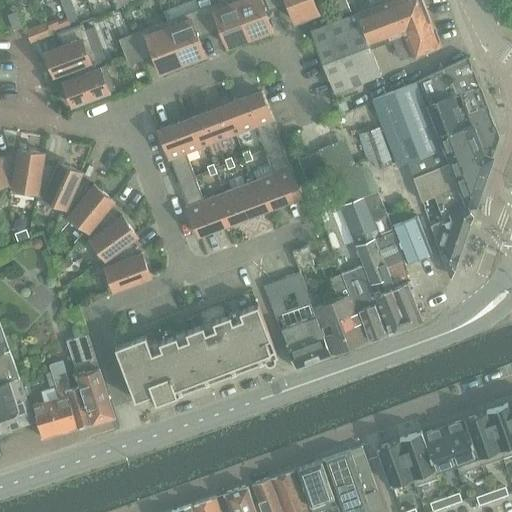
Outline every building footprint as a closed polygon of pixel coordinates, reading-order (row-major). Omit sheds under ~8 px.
[(71,25),(79,22),(71,0),(61,0),(66,11),(71,25)] [(130,0),(113,0),(117,10),(132,4),(130,0)] [(226,45),(227,46),(249,38),(235,0),(223,0),(200,9),(209,34),(221,30),(227,45),(226,45)] [(277,8),(273,0),(235,0),(249,38),(273,29),(272,27),(271,28),(266,13),(277,8)] [(273,0),(277,8),(288,4),(294,19),(294,21),(318,12),(318,10),(317,10),(313,0),(273,0)] [(401,60),(412,55),(412,56),(440,45),(427,10),(422,0),(393,0),(311,32),(335,92),(381,74),(371,47),(388,40),(389,44),(394,42),(401,60)] [(336,0),(342,14),(351,11),(346,0),(336,0)] [(209,34),(200,9),(167,22),(182,63),(205,54),(205,53),(204,53),(199,38),(209,34)] [(18,11),(8,15),(14,31),(24,27),(18,11)] [(57,22),(48,26),(52,35),(72,27),(71,25),(69,20),(58,25),(57,22)] [(182,63),(167,22),(133,34),(143,59),(154,55),(160,70),(159,70),(160,72),(182,63)] [(31,43),(52,35),(48,26),(47,23),(27,31),(31,43)] [(47,51),(45,51),(55,76),(56,75),(56,74),(96,59),(104,56),(93,27),(85,30),(82,23),(57,33),(62,46),(47,51)] [(120,39),(129,64),(143,59),(133,34),(120,39)] [(467,205),(476,205),(493,155),(499,137),(490,113),(479,84),(468,57),(443,69),(420,80),(447,151),(409,165),(413,176),(423,202),(435,197),(444,220),(431,225),(436,239),(437,238),(451,276),(457,262),(460,252),(469,223),(473,214),(467,205)] [(75,104),(114,89),(106,66),(66,81),(66,80),(64,81),(73,105),(75,105),(75,104)] [(399,169),(409,165),(447,151),(420,80),(420,79),(373,101),(399,169)] [(262,93),(261,91),(232,102),(243,131),(256,126),(265,150),(281,144),(281,143),(262,93)] [(188,119),(199,148),(243,131),(232,102),(188,119)] [(179,182),(195,176),(186,153),(199,148),(188,119),(159,130),(160,132),(179,182)] [(366,157),(378,168),(393,163),(381,127),(359,134),(366,157)] [(265,150),(274,174),(261,178),(272,207),(301,196),(300,195),(281,145),(282,145),(281,144),(265,150)] [(13,187),(13,192),(36,196),(43,153),(19,149),(19,151),(19,153),(13,152),(0,157),(0,164),(9,187),(9,186),(13,187)] [(319,151),(300,158),(309,181),(328,173),(319,151)] [(44,155),(45,153),(43,153),(36,196),(44,197),(42,202),(64,211),(81,172),(59,162),(58,163),(59,163),(58,164),(43,161),(44,155)] [(355,163),(328,173),(355,245),(356,245),(363,265),(373,288),(377,287),(395,333),(403,330),(424,321),(416,302),(408,282),(405,283),(395,287),(387,267),(405,259),(392,226),(370,168),(355,163)] [(0,189),(9,187),(0,164),(0,189)] [(82,174),(83,172),(81,172),(64,211),(70,215),(67,218),(86,234),(113,200),(94,184),(93,186),(93,187),(78,180),(81,174),(82,174)] [(198,233),(199,235),(228,224),(217,195),(204,200),(195,176),(179,182),(179,183),(198,233)] [(272,207),(261,178),(217,195),(228,224),(272,207)] [(113,202),(114,201),(113,200),(86,234),(91,238),(87,241),(101,261),(137,235),(122,215),(121,216),(121,217),(108,207),(113,202)] [(407,263),(433,253),(418,216),(392,226),(405,259),(407,263)] [(27,230),(21,232),(24,240),(29,237),(27,230)] [(136,237),(138,236),(137,235),(101,261),(106,267),(101,268),(110,292),(149,277),(151,276),(142,253),(140,253),(140,254),(139,254),(130,241),(136,237)] [(39,250),(42,246),(42,242),(39,239),(35,238),(31,242),(31,246),(34,249),(39,250)] [(300,268),(314,263),(307,246),(293,251),(300,268)] [(377,287),(373,288),(363,265),(342,273),(368,341),(389,333),(390,334),(395,333),(377,287)] [(368,341),(342,273),(331,277),(340,298),(321,305),(317,294),(311,297),(315,307),(322,327),(332,355),(368,341)] [(276,359),(276,358),(279,357),(278,356),(259,305),(240,312),(243,319),(233,322),(231,315),(213,322),(216,329),(207,332),(204,325),(187,332),(189,339),(180,342),(177,336),(160,342),(162,349),(153,353),(146,336),(116,347),(136,399),(135,399),(136,400),(154,394),(157,403),(180,394),(180,393),(184,391),(185,392),(207,384),(207,383),(211,381),(212,382),(234,374),(234,373),(238,371),(239,372),(261,363),(265,361),(266,362),(266,363),(267,364),(268,365),(269,365),(270,365),(273,365),(274,365),(274,364),(275,363),(276,363),(276,361),(276,359)] [(324,337),(322,331),(316,316),(282,329),(287,342),(286,342),(286,343),(295,368),(331,354),(324,337)] [(89,334),(66,341),(77,375),(78,375),(81,386),(92,423),(115,417),(112,409),(89,334)] [(20,378),(10,350),(0,353),(0,433),(35,421),(20,378)] [(50,389),(45,390),(59,433),(78,427),(92,423),(81,386),(71,388),(63,361),(50,365),(52,372),(46,374),(50,389)] [(45,402),(33,406),(39,426),(43,438),(59,433),(45,390),(41,391),(45,402)] [(511,413),(508,403),(487,411),(503,458),(511,454),(511,413)] [(487,411),(465,419),(481,465),(503,458),(487,411)] [(465,419),(444,426),(460,473),(481,465),(465,419)] [(422,431),(421,431),(437,478),(439,478),(436,471),(456,464),(460,473),(444,426),(423,434),(422,431)] [(421,431),(400,439),(400,440),(416,486),(437,478),(421,431)] [(400,439),(377,447),(392,489),(414,481),(416,486),(400,440),(400,439)] [(385,511),(362,446),(353,450),(321,460),(336,504),(338,511),(385,511)] [(298,469),(296,470),(309,506),(311,505),(313,511),(315,511),(336,504),(321,460),(298,468),(298,469)] [(253,484),(263,511),(311,511),(309,506),(296,470),(271,478),(253,484)] [(225,493),(231,511),(257,511),(248,485),(225,493)] [(506,487),(491,492),(494,500),(508,495),(506,487)] [(459,492),(444,498),(447,506),(462,501),(459,492)] [(491,492),(476,497),(479,505),(494,500),(491,492)] [(221,511),(216,496),(190,505),(192,511),(221,511)] [(444,498),(430,503),(433,511),(447,506),(444,498)]
